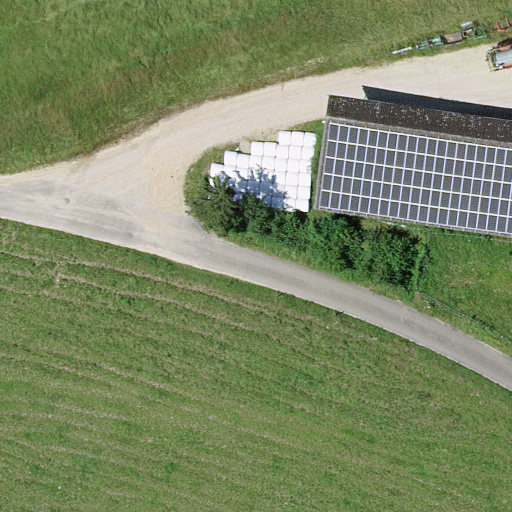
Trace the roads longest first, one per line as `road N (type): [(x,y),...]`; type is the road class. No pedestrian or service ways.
road 1 (track): [(511,393),(297,298),(73,237),(0,228)]
road 2 (track): [(73,237),(127,196),(356,114),(511,92)]
